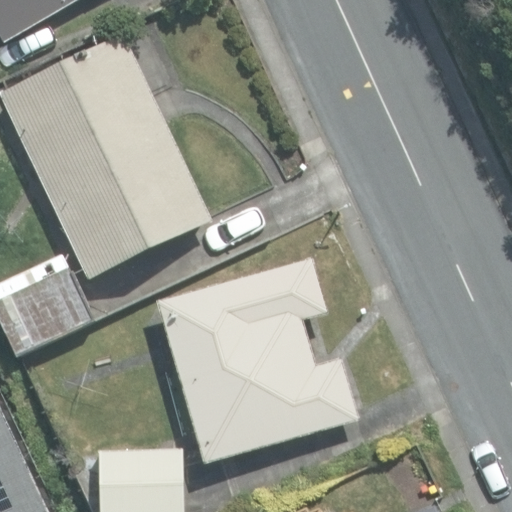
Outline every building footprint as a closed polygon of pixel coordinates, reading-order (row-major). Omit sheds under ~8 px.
[(0,0),(0,38),(3,44),(80,0),(0,0)] [(2,93),(91,280),(212,222),(124,35),(2,93)] [(0,283),(0,319),(17,356),(94,321),(64,255),(0,283)] [(159,301),(205,462),(360,418),(343,358),(316,366),(303,321),(328,313),(313,257),(159,301)] [(0,511),(49,511),(0,404),(0,511)] [(100,452),(101,511),(184,511),(183,450),(100,452)]
